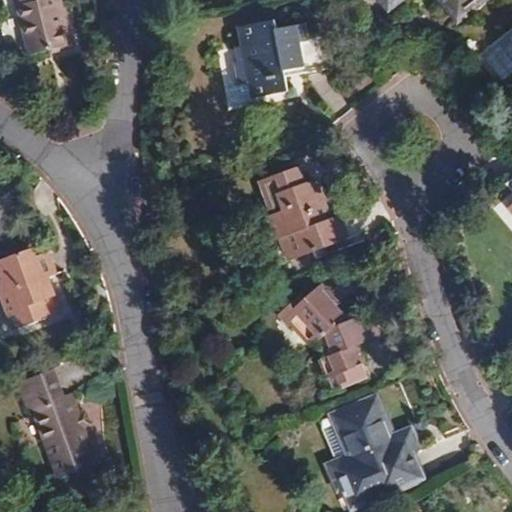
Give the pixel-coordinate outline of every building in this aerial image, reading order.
[(26,42),(29,56),(73,45),(61,0),(18,0),(20,5),(16,5),(26,42)] [(444,0),(457,17),(479,0),(385,0),(390,6),(397,0),(444,0)] [(252,99),(288,92),(283,72),(303,68),(304,74),(322,71),(331,69),(325,36),(309,39),(306,24),(277,29),(275,20),(238,28),(242,46),(236,48),(239,63),(233,64),(235,76),(237,87),(230,88),(233,105),(252,102),(252,99)] [(502,81),(511,73),(511,40),(486,61),(502,81)] [(301,257),(346,239),(342,227),(338,216),(333,218),(325,195),(318,197),(315,189),(312,180),(305,183),(299,166),(269,178),(282,211),(273,214),(270,215),(274,226),(279,238),(282,237),(291,234),(301,257)] [(260,181),(273,214),(282,211),(269,178),(260,181)] [(322,186),(315,189),(318,197),(325,195),(322,186)] [(291,261),(301,257),(291,234),(282,237),(291,261)] [(0,292),(14,331),(61,313),(46,280),(55,275),(52,264),(47,252),(35,256),(32,248),(0,259),(0,292)] [(298,296),(278,315),(291,329),(292,327),(308,345),(318,341),(324,336),(332,355),(320,359),(328,379),(363,365),(365,364),(357,346),(379,336),(375,324),(371,315),(349,323),(318,289),(303,302),(298,296)] [(368,377),(363,365),(328,379),(332,388),(340,385),(342,389),(368,377)] [(81,420),(71,394),(64,397),(54,370),(18,384),(28,412),(33,410),(58,478),(97,464),(81,420)] [(352,508),(421,478),(413,459),(406,441),(396,446),(374,399),(333,416),(349,457),(329,466),(338,488),(343,486),(352,508)]
